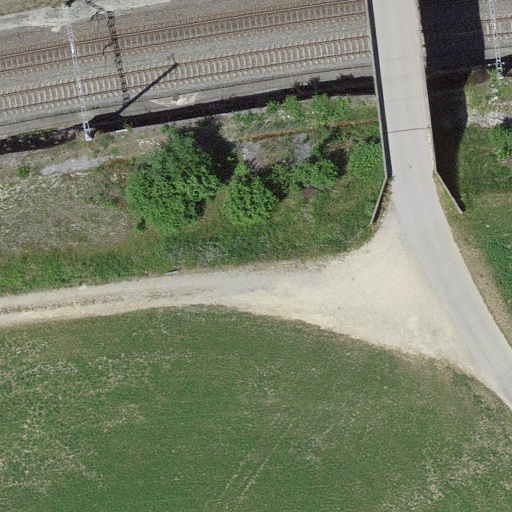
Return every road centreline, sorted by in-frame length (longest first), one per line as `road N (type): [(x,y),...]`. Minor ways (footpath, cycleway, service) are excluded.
road 1 (track): [(0,326),(82,312),(459,300)]
road 2 (unclassified): [(391,0),(419,210),(459,300),(511,378)]
